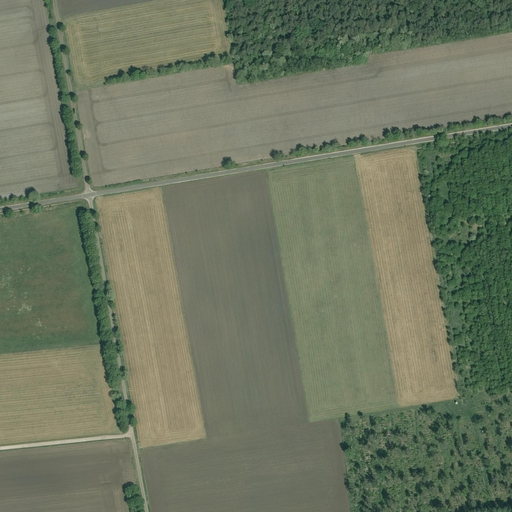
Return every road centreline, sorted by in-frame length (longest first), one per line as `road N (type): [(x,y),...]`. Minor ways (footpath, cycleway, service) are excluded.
road 1 (residential): [(88,195),(511,125)]
road 2 (residential): [(88,195),(132,435)]
road 3 (residential): [(53,0),(88,195)]
road 4 (track): [(132,435),(0,449)]
